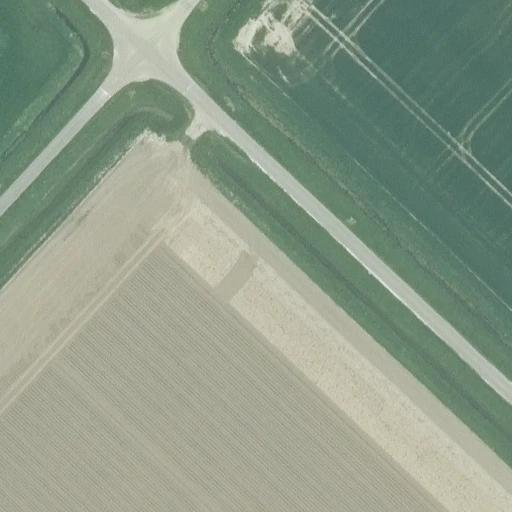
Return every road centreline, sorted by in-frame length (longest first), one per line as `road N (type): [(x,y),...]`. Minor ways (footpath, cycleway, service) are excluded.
road 1 (unclassified): [(511,396),(146,48)]
road 2 (unclassified): [(0,208),(146,48)]
